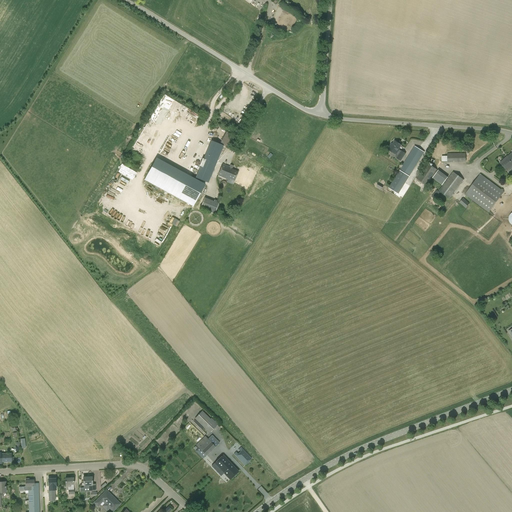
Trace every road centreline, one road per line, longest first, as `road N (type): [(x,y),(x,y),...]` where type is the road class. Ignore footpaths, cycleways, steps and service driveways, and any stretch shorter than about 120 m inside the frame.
road 1 (tertiary): [(257,511),(350,453),(511,390)]
road 2 (unclassified): [(127,0),(321,115)]
road 3 (unclassified): [(192,511),(129,463),(0,471)]
road 4 (unclassified): [(321,115),(511,132)]
